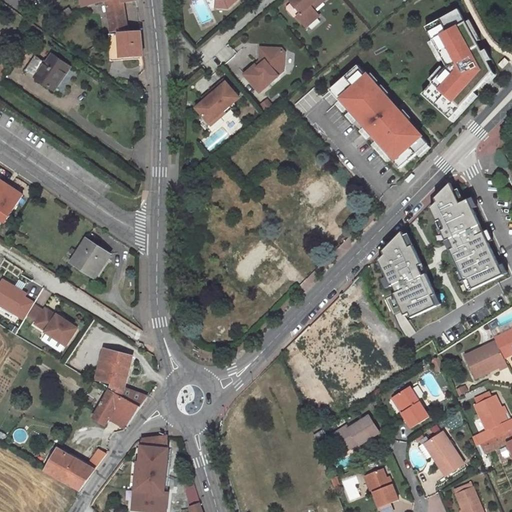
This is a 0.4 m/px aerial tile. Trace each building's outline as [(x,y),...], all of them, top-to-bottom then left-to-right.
[(137,0),(136,0),(83,0),(84,6),(107,0),(113,31),(120,30),(127,28),(123,2),(137,0)] [(215,0),(215,7),(226,8),(235,0),(215,0)] [(324,0),(316,0),(315,0),(291,0),(290,2),(291,3),(286,7),(286,10),(293,18),(295,19),(297,18),(305,28),(317,18),(311,11),(324,0)] [(74,15),(70,8),(59,15),(63,22),(74,15)] [(448,67),(423,95),(450,120),(493,73),(459,10),(426,28),(448,67)] [(121,57),(143,55),(142,32),(128,33),(120,33),(121,57)] [(111,36),(112,58),(121,57),(120,33),(113,34),(111,36)] [(288,50),(285,47),(270,46),(269,59),(257,69),(254,66),(243,76),(258,94),(287,69),(284,66),(287,63),(288,50)] [(71,68),(54,55),(47,64),(36,56),(31,65),(41,71),(36,78),(55,91),(71,68)] [(508,63),(505,60),(499,66),(502,69),(508,63)] [(10,70),(0,62),(0,81),(1,82),(10,70)] [(41,71),(31,65),(26,70),(36,78),(41,71)] [(358,66),(330,91),(400,169),(428,145),(358,66)] [(237,101),(222,83),(213,90),(215,93),(196,109),(202,116),(197,121),(208,135),(233,114),(229,108),(237,101)] [(296,195),(318,214),(341,188),(319,169),(296,195)] [(0,179),(0,218),(5,222),(23,194),(0,179)] [(461,203),(451,183),(435,198),(437,202),(431,208),(446,241),(445,242),(448,246),(450,251),(451,251),(467,286),(463,288),(465,294),(469,292),(509,273),(505,264),(500,266),(474,209),(478,207),(474,197),(469,200),(469,199),(461,203)] [(405,238),(403,233),(384,253),(385,257),(379,263),(387,279),(382,281),(387,291),(394,288),(397,294),(395,295),(406,317),(411,315),(413,319),(442,305),(425,268),(410,236),(405,238)] [(111,255),(88,240),(73,261),(96,277),(111,255)] [(251,244),(225,273),(243,290),(270,261),(251,244)] [(45,311),(36,305),(29,316),(38,322),(45,311)] [(47,332),(47,333),(67,346),(78,330),(58,316),(57,317),(47,310),(45,311),(38,322),(37,324),(47,332)] [(504,358),(511,354),(511,330),(495,338),(496,341),(504,358)] [(61,352),(65,346),(46,333),(42,339),(61,352)] [(466,356),(477,378),(489,372),(489,371),(499,366),(501,370),(508,366),(504,358),(496,341),(466,356)] [(105,349),(102,361),(130,368),(133,356),(105,349)] [(432,359),(436,367),(442,365),(438,355),(432,359)] [(130,368),(102,361),(97,380),(112,383),(110,390),(123,397),(141,407),(148,397),(125,388),(130,368)] [(402,412),(412,428),(430,416),(410,387),(395,396),(404,411),(402,412)] [(110,390),(94,419),(107,426),(111,419),(123,397),(110,390)] [(361,390),(349,398),(353,404),(366,396),(361,390)] [(495,395),(475,405),(487,431),(493,428),(497,437),(503,434),(511,429),(511,419),(508,422),(495,395)] [(393,398),(402,412),(404,411),(395,396),(393,398)] [(123,397),(111,419),(127,428),(141,407),(123,397)] [(352,444),(357,441),(360,445),(380,432),(369,415),(349,428),(347,425),(331,436),(342,454),(353,446),(352,444)] [(316,441),(329,433),(325,427),(314,434),(316,441)] [(511,429),(503,434),(511,453),(511,429)] [(437,462),(446,476),(464,464),(443,432),(427,442),(434,453),(438,454),(441,459),(437,462)] [(167,511),(169,493),(165,492),(169,449),(168,449),(168,439),(168,436),(143,439),(141,462),(138,462),(134,510),(155,511),(167,511)] [(425,444),(437,462),(441,459),(438,454),(434,453),(427,442),(425,444)] [(88,465),(59,449),(47,470),(80,490),(107,455),(99,450),(88,465)] [(399,499),(393,483),(389,485),(386,476),(383,468),(364,476),(372,493),(373,492),(380,507),(390,503),(399,499)] [(192,474),(185,477),(187,483),(185,484),(189,500),(193,511),(203,511),(201,505),(202,504),(192,474)] [(331,478),(334,485),(341,483),(338,476),(331,478)] [(456,493),(464,511),(484,511),(471,482),(463,485),(465,490),(456,493)] [(456,493),(465,490),(463,485),(454,489),(456,493)] [(380,507),(382,511),(390,511),(393,511),(390,503),(380,507)]
